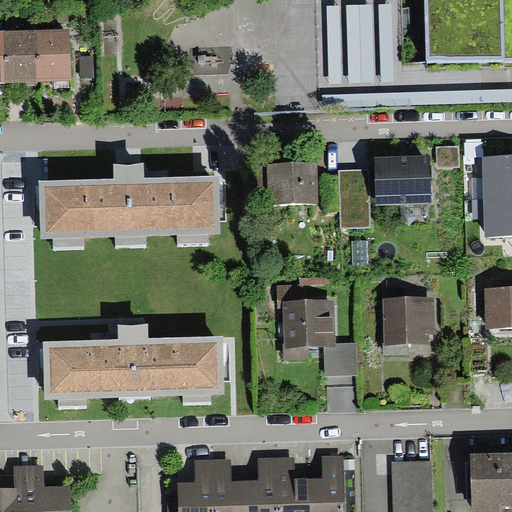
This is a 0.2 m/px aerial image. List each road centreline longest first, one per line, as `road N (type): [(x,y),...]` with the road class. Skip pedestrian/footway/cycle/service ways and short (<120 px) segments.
road 1 (residential): [(511,421),(0,435)]
road 2 (residential): [(511,124),(0,136)]
